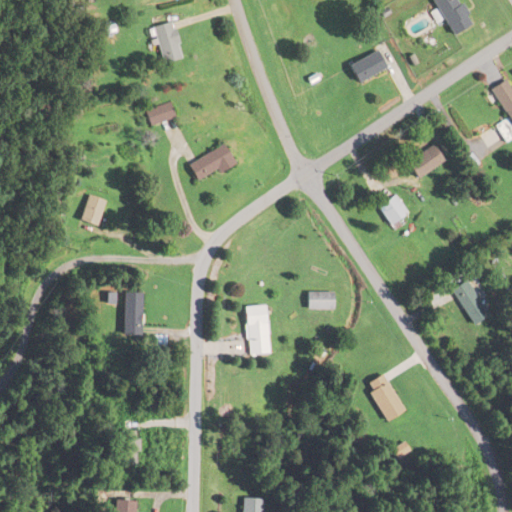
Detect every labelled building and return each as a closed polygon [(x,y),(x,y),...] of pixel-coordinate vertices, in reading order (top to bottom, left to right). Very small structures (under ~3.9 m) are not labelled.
[(426,0),(448,37),(469,26),(454,0),(426,0)] [(150,28),(158,65),(177,61),(169,24),(150,28)] [(344,68),(354,86),(378,72),(369,55),(344,68)] [(505,119),(493,128),(504,144),(511,137),(511,95),(502,81),(487,92),(505,119)] [(142,112),(147,128),(173,119),(168,103),(142,112)] [(231,163),(220,146),(184,168),(194,185),(231,163)] [(402,164),(413,181),(441,162),(430,146),(402,164)] [(74,220),(90,226),(100,201),(84,195),(74,220)] [(404,215),(392,196),(373,209),(386,227),(404,215)] [(469,325),(486,314),(464,279),(446,290),(469,325)] [(135,292),(116,292),(116,334),(135,334),(135,292)] [(303,309),(330,309),(330,292),(303,292),(303,309)] [(264,354),(262,306),(241,307),(242,355),(264,354)] [(400,410),(378,374),(359,385),(381,421),(400,410)]
